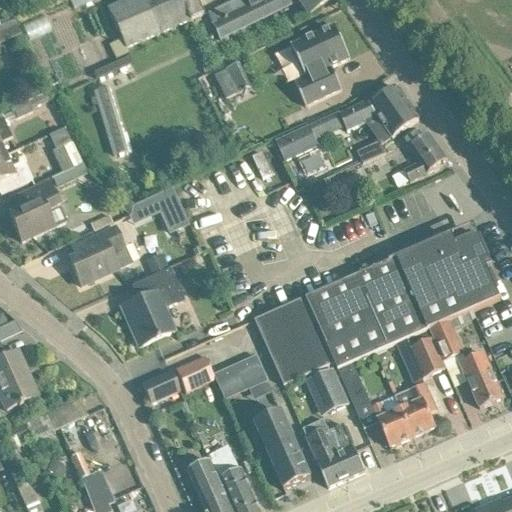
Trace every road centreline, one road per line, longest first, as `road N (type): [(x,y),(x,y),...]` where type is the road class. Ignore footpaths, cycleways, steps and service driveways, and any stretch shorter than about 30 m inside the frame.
road 1 (residential): [(170,511),(113,390),(0,287)]
road 2 (tertiary): [(511,219),(358,0)]
road 3 (unclassified): [(345,511),(511,438)]
road 4 (residential): [(425,0),(511,122)]
